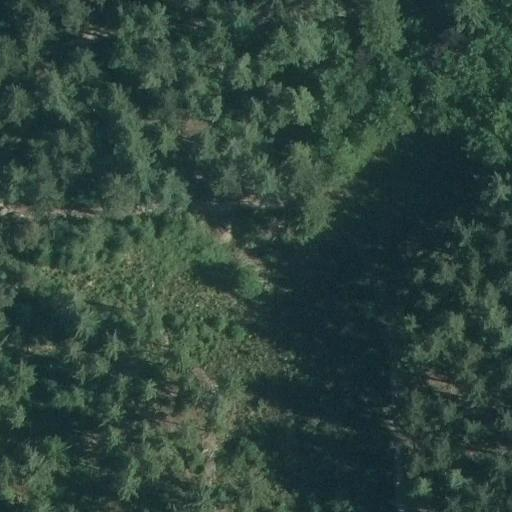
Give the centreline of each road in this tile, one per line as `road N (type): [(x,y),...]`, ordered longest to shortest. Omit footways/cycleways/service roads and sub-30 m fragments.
road 1 (track): [(0,218),(289,204),(342,225),(379,292)]
road 2 (track): [(402,511),(393,341),(379,292)]
road 3 (track): [(0,166),(72,56),(99,35)]
